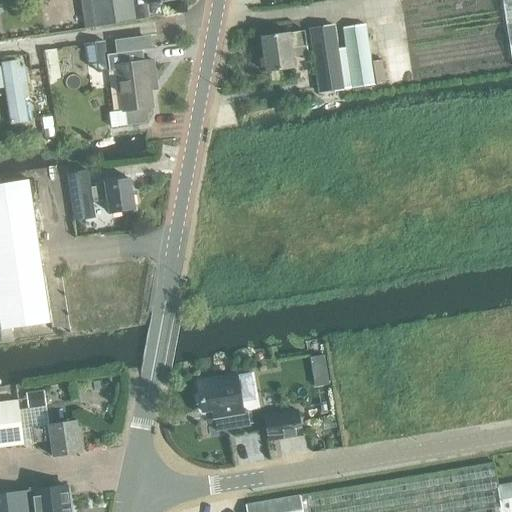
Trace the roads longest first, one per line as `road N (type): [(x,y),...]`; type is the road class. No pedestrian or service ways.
road 1 (residential): [(126,499),(218,0)]
road 2 (residential): [(126,499),(511,435)]
